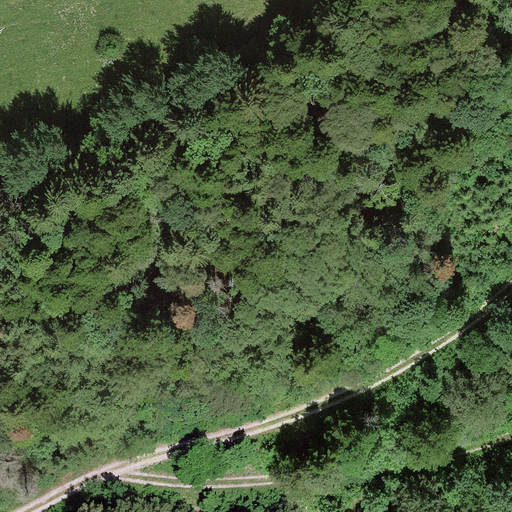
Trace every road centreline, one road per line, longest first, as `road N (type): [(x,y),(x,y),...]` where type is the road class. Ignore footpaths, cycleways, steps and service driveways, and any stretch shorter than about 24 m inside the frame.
road 1 (track): [(41,511),(156,458),(359,400),(511,302)]
road 2 (track): [(116,477),(297,479),(402,467),(511,441)]
